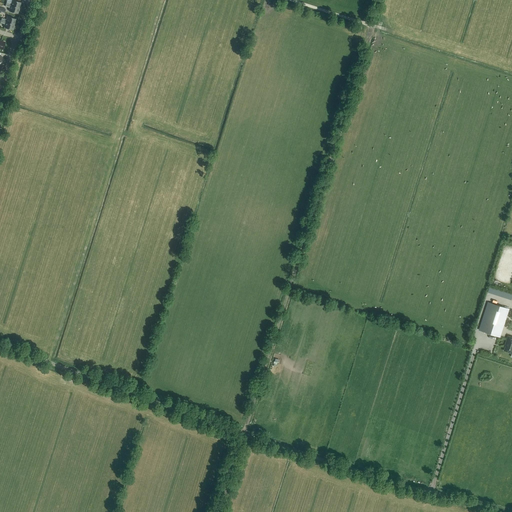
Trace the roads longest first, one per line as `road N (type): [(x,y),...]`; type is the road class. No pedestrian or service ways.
road 1 (unclassified): [(499,511),(243,434),(0,342)]
road 2 (track): [(218,511),(373,26)]
